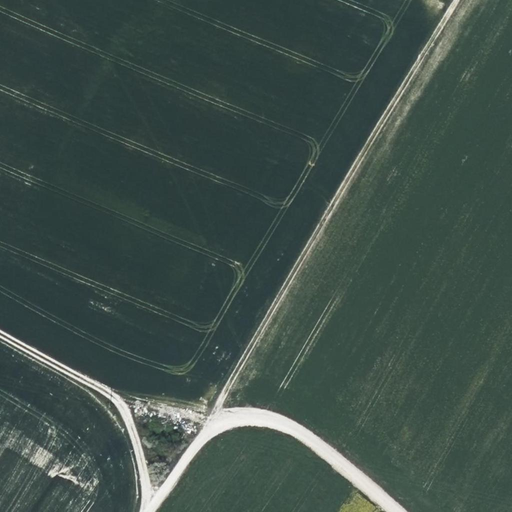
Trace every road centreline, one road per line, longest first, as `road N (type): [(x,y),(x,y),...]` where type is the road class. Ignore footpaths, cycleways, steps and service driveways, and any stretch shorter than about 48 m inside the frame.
road 1 (track): [(148,511),(457,0)]
road 2 (track): [(0,335),(116,398),(208,422),(275,423),(312,441),(394,511)]
